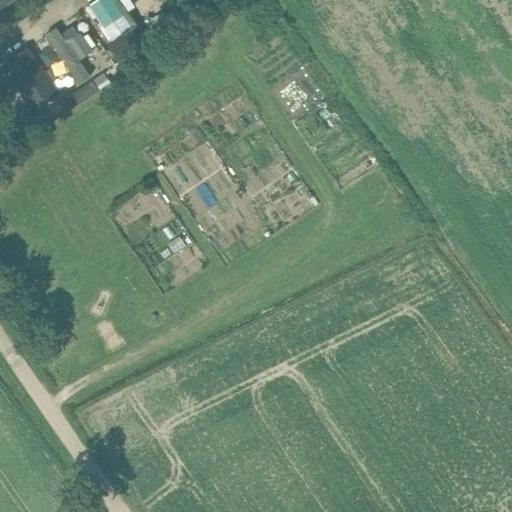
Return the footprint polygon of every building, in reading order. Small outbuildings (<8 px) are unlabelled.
[(0,0),(0,8),(11,0),(0,0)] [(114,0),(99,0),(81,12),(107,52),(136,33),(114,0)] [(56,30),(42,39),(77,90),(92,79),(81,63),(92,55),(79,36),(66,45),(56,30)] [(136,50),(143,60),(160,49),(153,39),(136,50)] [(29,46),(2,63),(34,111),(60,93),(52,81),(56,78),(50,68),(45,71),(29,46)] [(60,102),(67,112),(83,101),(100,89),(92,79),(77,90),(60,102)]
